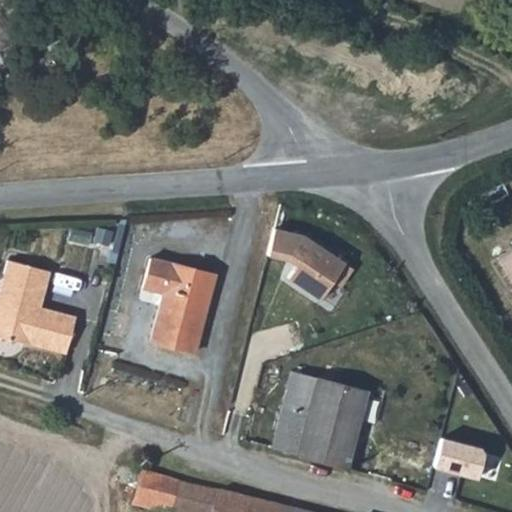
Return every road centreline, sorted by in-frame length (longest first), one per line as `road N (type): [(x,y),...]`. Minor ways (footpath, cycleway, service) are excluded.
road 1 (residential): [(0,384),(438,511)]
road 2 (unclassified): [(0,201),(308,176)]
road 3 (unclassified): [(382,171),(402,241),(511,414)]
road 4 (unclassified): [(146,0),(200,31),(286,123),(308,176)]
road 5 (unclassified): [(382,171),(511,135)]
